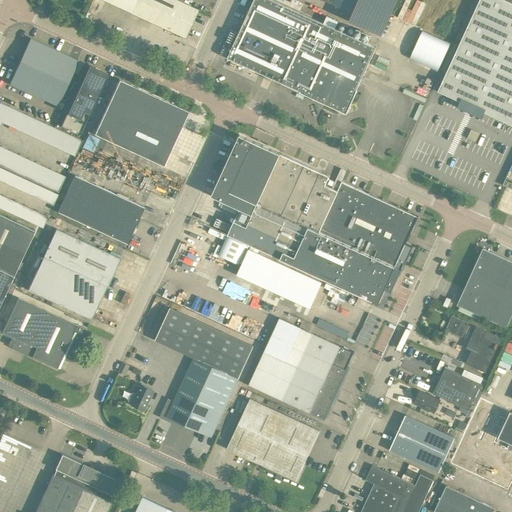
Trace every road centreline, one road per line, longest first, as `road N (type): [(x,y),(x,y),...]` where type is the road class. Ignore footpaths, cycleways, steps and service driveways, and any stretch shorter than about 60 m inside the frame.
road 1 (unclassified): [(82,423),(229,107)]
road 2 (unclassified): [(320,511),(456,212)]
road 3 (unclassified): [(456,212),(229,107)]
road 4 (unclassified): [(273,511),(82,423)]
road 5 (unclassified): [(188,88),(9,5)]
